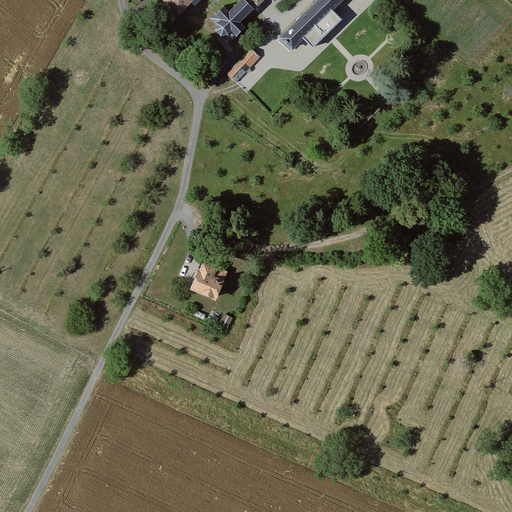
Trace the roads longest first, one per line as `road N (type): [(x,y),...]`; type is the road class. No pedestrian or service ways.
road 1 (unclassified): [(27,511),(171,224),(189,159)]
road 2 (track): [(184,213),(233,243),(289,248),(417,214),(511,168)]
road 3 (residential): [(189,159),(197,99),(135,38),(121,0)]
